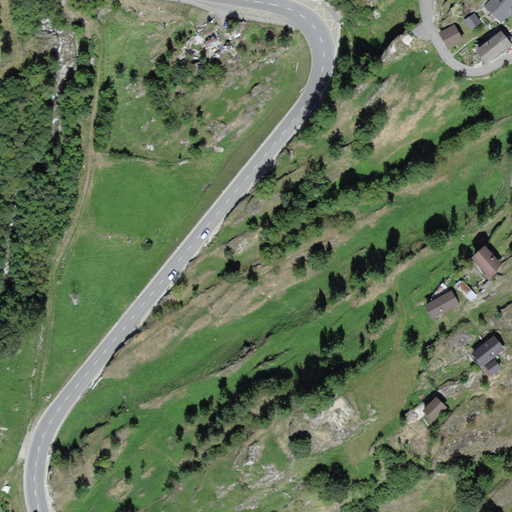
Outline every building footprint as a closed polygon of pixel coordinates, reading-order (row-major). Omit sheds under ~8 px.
[(511,14),(511,3),(508,0),(494,0),(484,10),(500,26),(511,14)] [(475,18),(465,25),(470,34),(481,28),(475,18)] [(439,36),(448,53),(462,44),(453,28),(439,36)] [(475,57),(484,69),(509,50),(500,38),(475,57)] [(502,267),(485,248),(472,260),(489,279),(502,267)] [(460,307),(452,293),(427,306),(435,321),(460,307)] [(504,351),(493,337),(472,354),(483,368),(504,351)] [(493,376),(500,371),(493,363),(487,368),(493,376)] [(431,422),(445,410),(437,400),(423,412),(431,422)]
